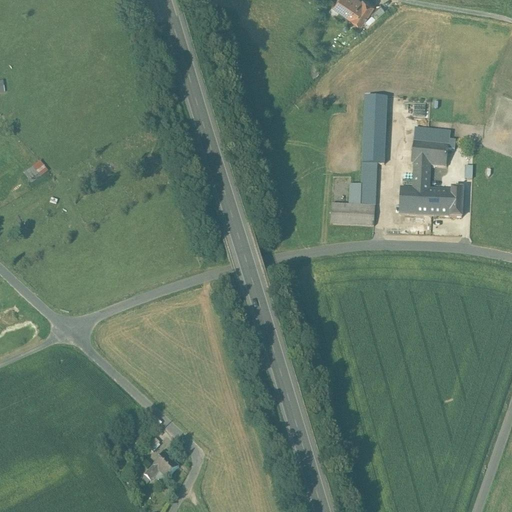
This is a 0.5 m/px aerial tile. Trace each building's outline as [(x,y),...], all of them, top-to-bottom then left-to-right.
[(361,0),(337,0),(333,7),(361,25),(374,6),(365,0),(361,0)] [(380,6),(371,14),(375,19),(384,11),(380,6)] [(386,121),(364,120),(363,145),(385,146),(386,121)] [(451,132),(415,128),(413,143),(413,142),(449,146),(451,132)] [(449,146),(413,142),(413,143),(411,164),(414,164),(430,166),(446,168),(449,146)] [(385,146),(363,145),(362,163),(377,164),(384,165),(385,146)] [(37,161),(30,168),(38,177),(38,178),(46,172),(37,161)] [(377,164),(362,163),(361,185),(360,206),(375,207),(377,164)] [(430,166),(414,164),(413,188),(429,189),(430,166)] [(30,168),(21,173),(29,183),(38,177),(30,168)] [(361,185),(350,184),(349,205),(360,206),(361,185)] [(413,188),(401,188),(400,215),(435,217),(436,190),(429,189),(413,188)] [(451,190),(436,190),(435,217),(462,218),(463,189),(458,189),(458,188),(456,188),(456,189),(451,188),(451,190)] [(349,205),(331,204),(330,224),(374,227),(375,207),(360,206),(349,205)] [(155,439),(148,447),(152,451),(159,443),(155,439)] [(165,454),(153,466),(159,473),(166,480),(178,468),(165,454)] [(153,466),(144,475),(150,482),(159,473),(153,466)]
